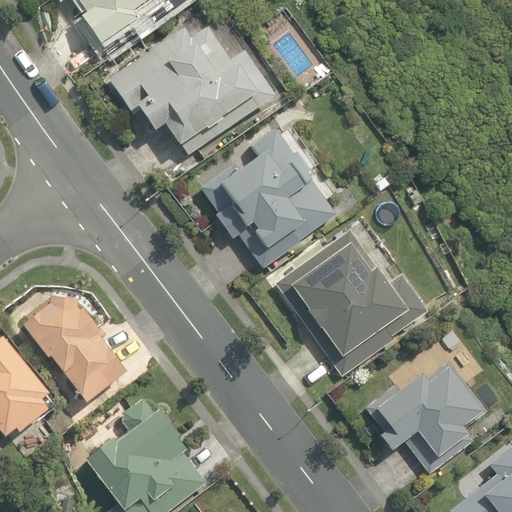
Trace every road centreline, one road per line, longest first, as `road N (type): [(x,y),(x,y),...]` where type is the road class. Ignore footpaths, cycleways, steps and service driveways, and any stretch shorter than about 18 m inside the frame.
road 1 (residential): [(354,511),(107,189)]
road 2 (residential): [(107,189),(0,46)]
road 3 (residential): [(107,189),(0,273)]
